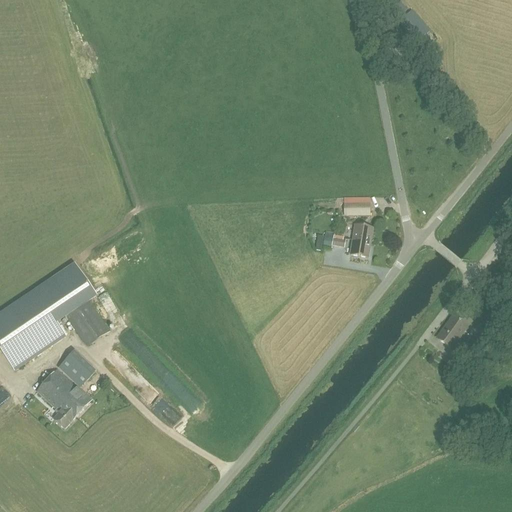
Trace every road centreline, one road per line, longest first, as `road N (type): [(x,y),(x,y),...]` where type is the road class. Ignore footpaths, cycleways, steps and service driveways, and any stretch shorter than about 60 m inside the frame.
road 1 (unclassified): [(196,511),(422,236)]
road 2 (unclassified): [(422,236),(405,219),(372,60),(349,0)]
road 3 (unclassified): [(422,236),(511,127)]
